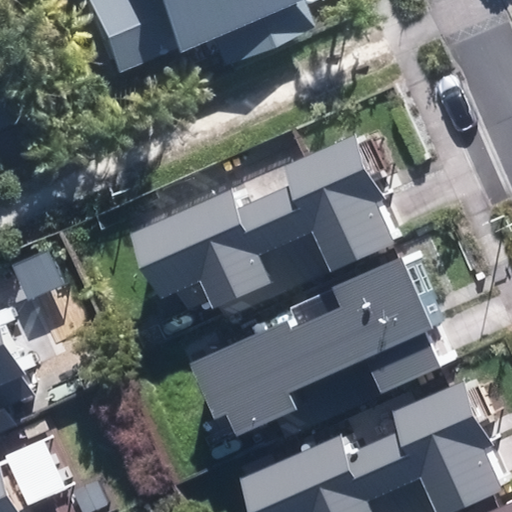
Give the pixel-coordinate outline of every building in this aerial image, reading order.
[(291,0),(71,0),(104,75),(199,34),(213,65),(303,26),(291,0)] [(369,135),(145,233),(174,298),(213,281),(231,320),(415,240),(369,135)] [(464,361),(417,255),(347,286),(351,296),(205,360),(241,441),(312,410),(305,393),(381,360),(395,391),(464,361)] [(41,372),(13,308),(0,313),(0,425),(15,419),(2,389),(41,372)] [(480,382),(404,414),(411,431),(364,450),(357,434),(250,479),(264,511),(386,511),(381,498),(429,478),(444,511),(462,511),(511,491),(511,478),(498,445),(505,441),(480,382)] [(0,511),(40,511),(37,503),(79,486),(58,435),(0,458),(0,511)]
